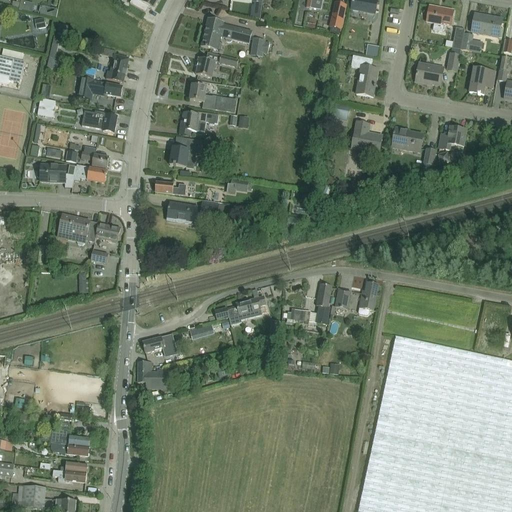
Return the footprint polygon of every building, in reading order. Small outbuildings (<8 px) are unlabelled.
[(132,0),(130,4),(137,8),(145,13),(149,8),(152,10),(158,0),(132,0)] [(307,0),(306,8),(313,9),(313,8),(314,0),(316,0),(322,1),(322,0),(307,0)] [(353,0),(351,11),(374,15),(377,0),(374,0),(353,0)] [(335,3),(329,28),(341,31),(347,6),(335,3)] [(441,9),(441,10),(437,9),(437,8),(437,9),(430,8),(430,7),(429,7),(426,23),(434,25),(432,31),(442,33),(444,27),(450,28),(454,12),(441,9)] [(41,15),(56,19),(58,11),(47,14),(46,10),(43,8),(41,8),(40,12),(41,15)] [(475,15),(471,34),(498,39),(502,20),(490,18),(490,19),(475,17),(475,16),(475,15)] [(224,25),(217,23),(208,21),(201,48),(217,52),(217,50),(220,51),(221,45),(219,44),(220,38),(225,39),(226,42),(228,43),(231,43),(232,41),(249,45),(251,33),(223,26),(224,25)] [(455,29),(451,49),(452,50),(460,51),(464,31),(455,29)] [(326,39),(313,36),(310,57),(320,59),(322,46),(325,47),(326,39)] [(461,51),(481,55),(483,43),(471,41),(472,37),(464,36),(461,51)] [(28,50),(29,44),(9,40),(7,46),(28,50)] [(269,43),(253,41),(250,58),(262,60),(263,55),(267,55),(269,43)] [(503,53),(510,55),(511,46),(511,43),(505,42),(503,53)] [(379,48),(367,46),(365,57),(371,58),(371,57),(378,58),(379,48)] [(101,49),(99,56),(113,59),(110,73),(107,73),(106,80),(123,84),(129,60),(114,56),(115,53),(101,49)] [(0,74),(10,76),(11,77),(10,82),(20,84),(21,79),(22,79),(25,64),(22,63),(24,55),(3,50),(1,59),(0,58),(0,74)] [(450,55),(447,72),(456,73),(459,56),(460,51),(452,50),(451,55),(450,55)] [(221,57),(219,65),(237,69),(238,62),(221,57)] [(372,61),(362,59),(353,58),(351,68),(361,70),(356,96),(373,99),(374,89),(375,90),(376,87),(374,87),(375,81),(376,81),(378,71),(369,70),(370,63),(372,63),(372,61)] [(205,78),(211,80),(215,63),(208,61),(198,59),(196,68),(197,68),(196,76),(205,78)] [(504,83),(508,66),(509,61),(502,59),(498,82),(504,83)] [(431,85),(431,86),(440,87),(442,77),(443,70),(419,65),(417,76),(416,76),(415,84),(426,86),(426,84),(431,85)] [(86,68),(85,72),(83,78),(94,81),(96,70),(86,68)] [(472,76),(471,84),(469,94),(478,95),(477,96),(480,97),(480,96),(484,96),(486,84),(493,85),(495,74),(479,71),(478,77),(472,76)] [(80,79),(77,98),(91,101),(93,90),(105,92),(104,96),(111,97),(120,99),(122,88),(112,86),(93,83),(94,81),(80,79)] [(202,109),(235,115),(237,102),(205,97),(206,89),(192,87),(189,101),(204,104),(203,109),(202,109)] [(56,103),(40,100),(37,116),(53,119),(56,103)] [(347,122),(349,109),(334,106),(332,120),(347,122)] [(184,131),(196,133),(204,134),(206,124),(208,124),(210,126),(213,126),(215,125),(217,125),(219,116),(194,112),(194,116),(184,115),(182,123),(185,123),(184,131)] [(95,115),(84,113),(82,127),(103,131),(103,132),(114,134),(117,119),(107,117),(107,115),(95,113),(95,115)] [(357,124),(352,150),(378,155),(382,138),(367,135),(369,126),(357,124)] [(406,133),(406,131),(395,129),(394,135),(393,135),(391,149),(420,154),(423,136),(406,133)] [(439,149),(449,151),(450,145),(463,148),(466,132),(450,129),(448,137),(441,136),(439,149)] [(181,140),(179,151),(172,150),(170,166),(174,167),(174,168),(176,168),(176,167),(180,168),(193,170),(196,154),(200,155),(202,143),(181,140)] [(32,146),(29,157),(37,159),(39,148),(32,146)] [(82,154),(81,160),(93,163),(92,167),(108,170),(109,159),(95,157),(96,150),(84,148),(83,154),(82,154)] [(55,157),(60,158),(61,151),(56,151),(51,150),(47,149),(46,156),(50,156),(55,157)] [(424,166),(432,168),(435,152),(427,150),(424,166)] [(66,163),(76,164),(77,154),(68,153),(66,163)] [(448,153),(437,156),(440,166),(450,163),(448,153)] [(53,183),(53,184),(65,184),(66,167),(41,166),(40,183),(49,184),(49,183),(53,183)] [(80,179),(87,181),(87,182),(105,185),(107,172),(97,170),(76,167),(74,182),(79,183),(80,179)] [(249,183),(232,180),(231,186),(235,186),(234,192),(247,194),(249,183)] [(156,184),(155,194),(185,197),(186,187),(179,186),(178,190),(173,189),(173,185),(156,184)] [(328,196),(331,189),(326,186),(323,194),(328,196)] [(224,207),(218,206),(202,203),(201,214),(217,216),(223,217),(224,207)] [(168,212),(167,222),(177,224),(195,226),(197,209),(180,206),(170,204),(169,210),(168,210),(168,212)] [(62,216),(58,236),(57,239),(77,244),(78,246),(82,247),(84,245),(85,245),(86,242),(94,244),(95,239),(99,225),(90,223),(90,222),(62,216)] [(121,229),(99,225),(95,239),(117,244),(121,229)] [(91,262),(106,265),(108,256),(93,252),(91,262)] [(362,292),(359,310),(358,314),(360,316),(367,317),(369,316),(370,312),(373,312),(378,286),(367,284),(365,293),(362,292)] [(291,310),(291,313),(288,313),(287,320),(316,324),(316,325),(327,327),(330,310),(328,310),(332,288),(320,286),(316,308),(319,308),(318,314),(311,314),(311,312),(291,310)] [(335,309),(347,311),(351,293),(339,291),(335,309)] [(227,309),(215,312),(215,313),(217,322),(227,320),(229,319),(231,328),(242,325),(241,323),(262,317),(261,311),(260,308),(266,307),(265,303),(263,298),(236,305),(237,308),(227,310),(227,309)] [(172,336),(142,344),(145,355),(155,352),(163,350),(165,358),(176,355),(172,336)] [(511,511),(511,362),(396,338),(358,511),(511,511)] [(275,364),(278,363),(272,342),(257,346),(262,367),(263,367),(265,374),(277,371),(275,364)] [(236,353),(238,361),(244,360),(242,351),(236,353)] [(138,363),(138,374),(152,374),(152,364),(138,363)] [(338,376),(339,368),(330,367),(329,375),(338,376)] [(157,374),(152,374),(138,374),(138,384),(150,384),(149,391),(171,391),(172,371),(157,371),(157,374)] [(11,413),(10,427),(34,430),(36,417),(11,413)] [(41,435),(40,443),(51,444),(57,445),(90,449),(91,440),(81,439),(70,438),(70,436),(70,432),(69,432),(70,426),(61,425),(61,431),(53,431),(52,436),(50,436),(41,435)] [(7,442),(0,441),(0,450),(11,452),(12,447),(6,447),(7,442)] [(51,444),(51,450),(53,453),(60,454),(60,455),(78,457),(88,458),(90,449),(57,445),(51,444)] [(0,463),(0,476),(13,478),(14,465),(0,463)] [(88,466),(67,464),(66,469),(61,469),(61,472),(87,475),(88,466)] [(85,485),(87,475),(61,472),(54,472),(53,478),(59,479),(58,483),(71,485),(72,483),(85,485)] [(18,509),(45,511),(46,488),(19,487),(19,495),(13,494),(12,506),(18,507),(18,509)] [(56,511),(75,511),(76,502),(57,501),(56,511)]
